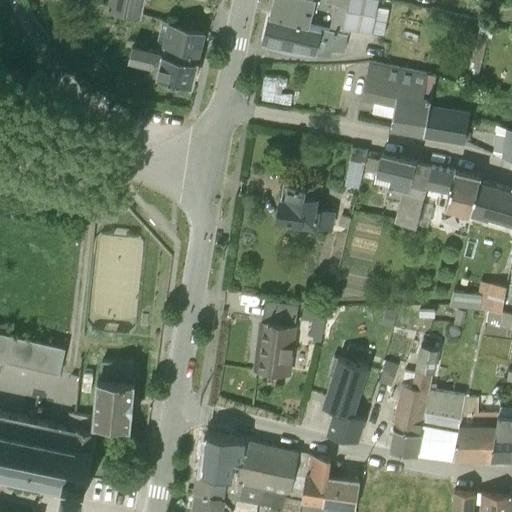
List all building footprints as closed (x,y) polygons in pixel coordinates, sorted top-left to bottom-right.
[(272,0),(270,9),(309,18),(313,0),(272,0)] [(334,0),(330,23),(348,27),(349,23),(372,27),(378,0),(377,0),(334,0)] [(378,0),(372,27),(383,30),(389,3),(378,0)] [(309,18),(270,9),(264,36),(265,37),(281,41),(286,42),(316,47),(322,21),(309,18)] [(163,44),(162,45),(197,54),(204,25),(162,14),(155,42),(163,44)] [(322,21),(316,47),(330,49),(332,43),(344,45),(348,27),(330,23),(322,21)] [(478,27),(466,73),(476,76),(488,30),(478,27)] [(163,44),(155,42),(133,37),(129,55),(152,60),(149,70),(156,72),(157,70),(156,69),(162,45),(163,44)] [(281,41),(265,37),(267,44),(281,47),(286,42),(281,41)] [(156,69),(157,70),(191,78),(197,54),(162,45),(156,69)] [(425,81),(428,66),(369,54),(362,91),(375,93),(395,97),(392,111),(390,121),(424,127),(430,96),(432,83),(425,81)] [(425,81),(432,83),(435,68),(428,66),(425,81)] [(285,74),(265,71),(262,92),(282,95),(285,74)] [(395,97),(375,93),(372,107),(392,111),(395,97)] [(430,96),(424,127),(463,134),(464,132),(465,124),(469,103),(430,96)] [(511,153),(511,122),(505,121),(496,117),(495,124),(496,124),(492,145),(502,150),(511,153)] [(354,139),(345,178),(359,181),(368,142),(354,139)] [(391,170),(390,179),(409,184),(416,154),(381,145),(376,165),(391,170)] [(416,154),(409,184),(425,188),(427,179),(432,158),(416,154)] [(432,158),(427,179),(450,184),(455,163),(432,158)] [(455,163),(450,184),(448,192),(446,200),(445,201),(470,208),(471,205),(479,172),(480,170),(455,163)] [(391,170),(376,165),(374,175),(390,179),(391,170)] [(511,181),(479,172),(471,205),(481,208),(511,217),(511,181)] [(318,221),(321,201),(317,200),(319,187),(305,185),(307,176),(288,174),(285,188),(280,187),(276,212),(297,216),(297,217),(318,221)] [(409,184),(390,179),(387,190),(400,194),(396,208),(392,207),(390,213),(395,214),(416,219),(425,188),(409,184)] [(446,200),(448,192),(438,190),(437,198),(446,200)] [(321,201),(318,221),(333,222),(336,204),(321,201)] [(341,209),(339,218),(348,221),(350,211),(341,209)] [(493,235),(490,244),(506,247),(508,239),(493,235)] [(502,304),(506,278),(489,276),(484,301),(488,302),(502,304)] [(511,279),(506,278),(502,304),(511,306),(511,301),(511,279)] [(263,314),(297,318),(299,298),(266,294),(263,314)] [(304,298),(301,312),(311,313),(309,328),(322,331),(328,302),(304,298)] [(502,304),(488,302),(486,314),(500,316),(502,304)] [(435,304),(429,328),(442,331),(448,307),(435,304)] [(297,318),(263,314),(260,313),(253,363),(291,368),(297,318)] [(0,324),(9,327),(11,319),(0,316),(0,324)] [(0,353),(59,366),(65,340),(43,335),(9,327),(0,324),(0,353)] [(43,335),(65,340),(66,335),(44,329),(43,335)] [(415,361),(433,364),(434,365),(439,341),(420,337),(415,361)] [(337,348),(322,399),(333,402),(326,425),(347,431),(358,434),(360,428),(365,412),(365,410),(354,406),(360,387),(364,374),(369,358),(337,348)] [(101,371),(132,374),(134,356),(102,352),(101,371)] [(386,353),(379,374),(392,378),(398,357),(386,353)] [(396,397),(426,403),(430,381),(433,364),(415,361),(414,367),(412,377),(401,375),(396,397)] [(412,377),(414,367),(404,365),(401,375),(412,377)] [(93,414),(96,414),(131,418),(135,374),(132,374),(101,371),(97,371),(94,409),(93,414)] [(422,425),(418,447),(452,451),(460,415),(461,411),(463,397),(465,387),(430,381),(426,403),(422,425)] [(426,403),(396,397),(393,419),(389,442),(418,447),(422,425),(426,403)] [(461,411),(460,415),(496,416),(498,406),(498,405),(475,404),(475,398),(463,397),(461,411)] [(0,471),(60,484),(58,490),(84,495),(88,474),(87,473),(94,440),(96,424),(95,424),(82,422),(68,419),(0,404),(0,471)] [(82,422),(95,424),(96,414),(93,414),(94,409),(76,406),(71,405),(69,412),(68,419),(82,422)] [(496,416),(491,452),(511,452),(511,447),(511,407),(498,406),(496,416)] [(460,415),(452,451),(491,452),(496,416),(460,415)] [(202,465),(228,470),(231,470),(233,450),(242,451),(245,432),(207,426),(202,465)] [(233,450),(231,470),(244,473),(243,476),(291,486),(299,444),(245,432),(242,451),(233,450)] [(146,438),(134,437),(132,449),(145,451),(146,438)] [(225,490),(225,491),(234,501),(235,499),(236,500),(237,492),(258,496),(283,500),(300,504),(301,504),(302,495),(307,466),(310,446),(299,444),(291,486),(243,476),(244,473),(231,470),(228,470),(225,490)] [(307,466),(302,495),(323,498),(326,476),(328,473),(329,467),(331,451),(310,446),(307,466)] [(196,483),(225,490),(228,470),(202,465),(197,464),(194,482),(196,483)] [(323,498),(326,498),(356,502),(360,473),(361,471),(329,467),(328,473),(326,476),(323,498)] [(451,511),(472,511),(475,482),(454,481),(451,511)] [(225,511),(227,509),(229,502),(224,501),(225,491),(225,490),(196,483),(191,511),(225,511)] [(511,511),(511,509),(511,487),(481,485),(480,511),(511,511)] [(229,502),(227,509),(231,511),(234,501),(225,491),(224,501),(229,502)] [(231,511),(236,511),(255,511),(258,496),(237,492),(236,500),(235,499),(234,501),(231,511)] [(301,504),(300,504),(298,511),(308,511),(309,506),(325,508),(326,498),(323,498),(302,495),(301,504)] [(326,498),(325,508),(324,511),(354,511),(356,502),(326,498)]
